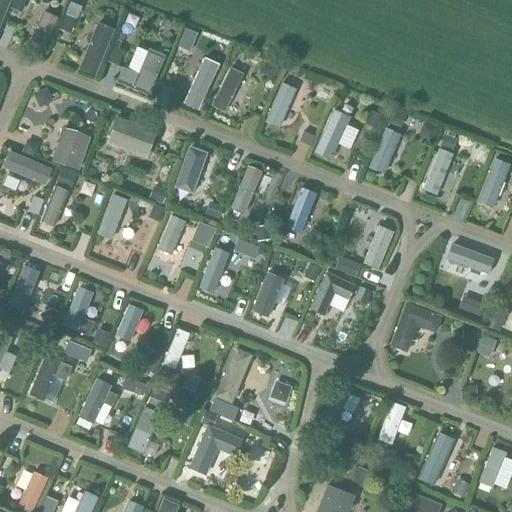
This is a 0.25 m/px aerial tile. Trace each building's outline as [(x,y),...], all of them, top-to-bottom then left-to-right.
[(0,0),(0,22),(9,0),(0,0)] [(94,76),(113,30),(97,23),(78,70),(94,76)] [(147,95),(163,56),(148,50),(138,74),(122,68),(116,82),(147,95)] [(204,53),(182,101),(197,108),(219,60),(204,53)] [(147,151),(154,132),(116,117),(109,136),(147,151)] [(79,169),(90,136),(64,127),(53,160),(79,169)] [(439,146),(423,187),(437,193),(453,151),(439,146)] [(189,148),(174,188),(191,194),(206,154),(189,148)] [(7,152),(1,167),(44,186),(50,170),(7,152)] [(387,186),(409,191),(414,173),(391,168),(387,186)] [(491,173),(476,218),(497,225),(511,180),(491,173)] [(111,256),(123,215),(109,211),(97,252),(111,256)] [(297,252),(305,218),(294,215),(285,249),(297,252)] [(379,223),(363,261),(377,267),(393,229),(379,223)] [(172,279),(188,240),(169,232),(153,271),(172,279)] [(450,240),(444,257),(486,273),(492,256),(450,240)] [(214,259),(200,297),(223,306),(238,268),(214,259)] [(445,306),(459,267),(447,263),(432,301),(445,306)] [(326,273),(309,309),(323,315),(333,293),(347,299),(353,286),(326,273)] [(23,325),(35,281),(21,278),(9,321),(23,325)] [(252,325),(264,329),(278,291),(266,287),(252,325)] [(85,342),(95,305),(74,299),(64,336),(85,342)] [(405,304),(389,347),(405,352),(415,326),(434,333),(440,317),(405,304)] [(176,383),(189,349),(177,344),(164,378),(176,383)] [(234,403),(253,357),(237,350),(216,396),(234,403)] [(64,381),(70,367),(45,357),(29,395),(42,401),(52,376),(64,381)] [(142,454),(159,414),(143,407),(126,447),(142,454)] [(389,418),(377,456),(391,461),(403,422),(389,418)] [(233,457),(240,440),(206,426),(188,469),(204,476),(216,449),(233,457)] [(476,495),(491,501),(505,470),(490,463),(476,495)] [(348,511),(355,497),(327,486),(316,511),(348,511)] [(31,488),(20,511),(39,511),(47,495),(31,488)] [(417,511),(436,511),(440,505),(410,493),(402,511),(417,511)] [(174,511),(177,506),(162,499),(156,511),(174,511)]
